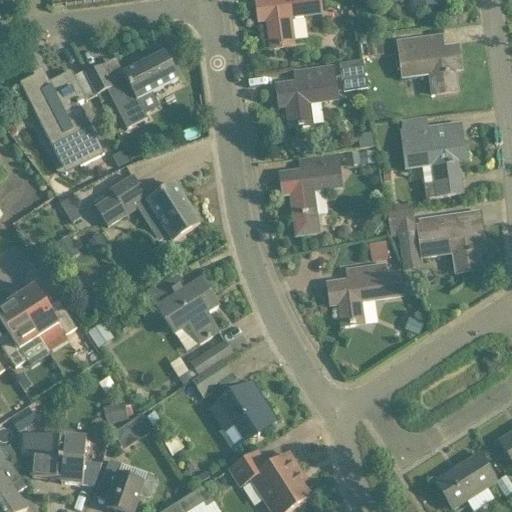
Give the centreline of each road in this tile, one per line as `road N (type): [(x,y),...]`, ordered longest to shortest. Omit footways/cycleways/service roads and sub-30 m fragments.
road 1 (residential): [(335,418),(276,321),(245,237),(210,6)]
road 2 (residential): [(210,6),(0,32)]
road 3 (residential): [(511,388),(406,449),(369,394)]
road 4 (residential): [(511,181),(488,0)]
road 5 (residential): [(369,394),(511,306)]
